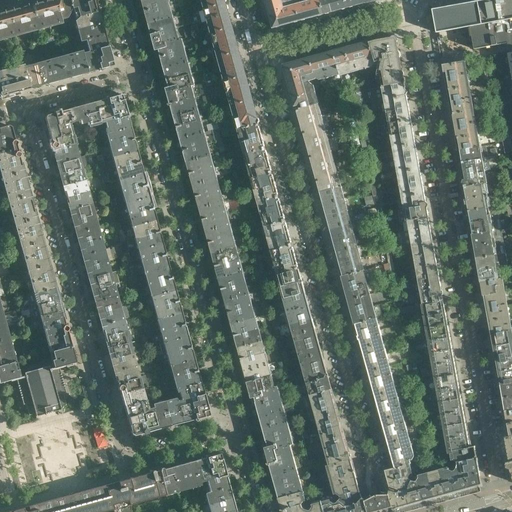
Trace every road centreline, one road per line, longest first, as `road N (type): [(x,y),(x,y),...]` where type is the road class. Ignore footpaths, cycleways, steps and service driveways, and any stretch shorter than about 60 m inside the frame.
road 1 (residential): [(501,497),(410,20)]
road 2 (residential): [(235,430),(123,457),(25,107)]
road 3 (residential): [(381,511),(259,57)]
road 4 (residential): [(136,77),(235,430)]
road 5 (residential): [(410,20),(405,6),(256,45)]
road 6 (residential): [(410,20),(259,57)]
